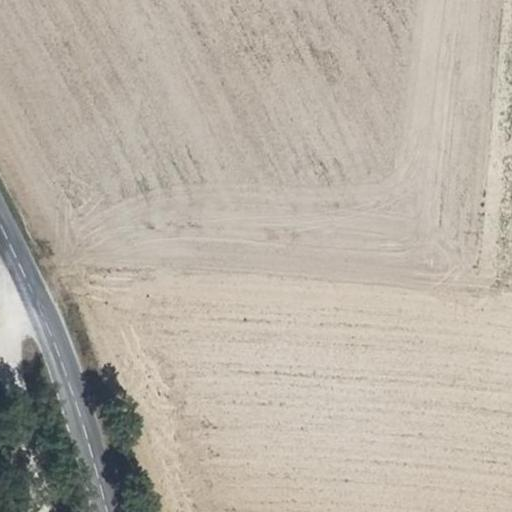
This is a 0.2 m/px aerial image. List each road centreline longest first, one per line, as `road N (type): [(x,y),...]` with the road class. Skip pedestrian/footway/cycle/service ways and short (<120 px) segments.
road 1 (tertiary): [(105,511),(62,352),(26,287)]
road 2 (unclassified): [(36,511),(39,474),(2,346),(26,287)]
